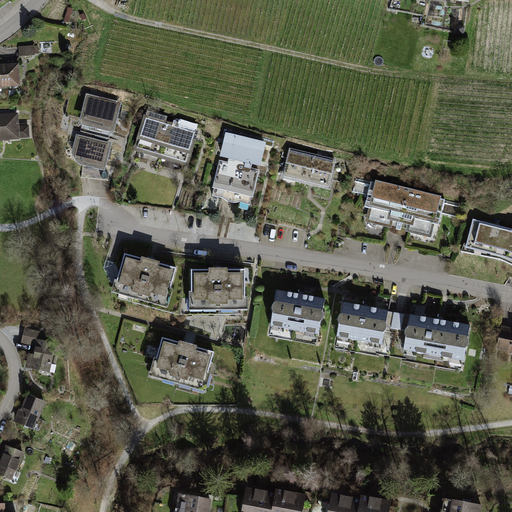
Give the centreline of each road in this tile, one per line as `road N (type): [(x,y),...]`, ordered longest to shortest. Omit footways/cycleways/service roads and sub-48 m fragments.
road 1 (track): [(91,0),(145,21),(365,69),(511,83)]
road 2 (residential): [(109,229),(511,292)]
